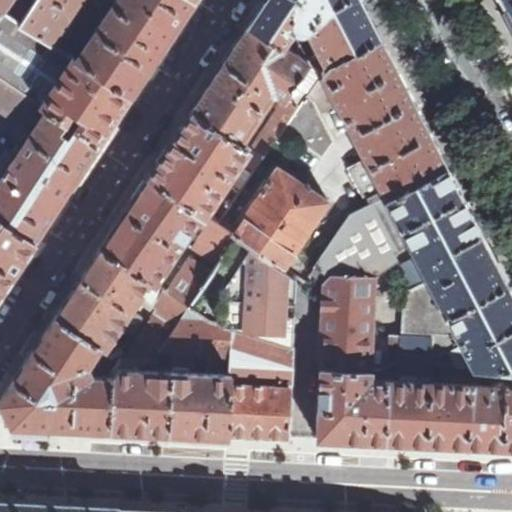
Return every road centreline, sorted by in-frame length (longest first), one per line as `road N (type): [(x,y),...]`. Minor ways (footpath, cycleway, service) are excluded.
road 1 (residential): [(493,482),(0,458)]
road 2 (residential): [(229,0),(0,351)]
road 3 (tertiary): [(428,0),(511,152)]
